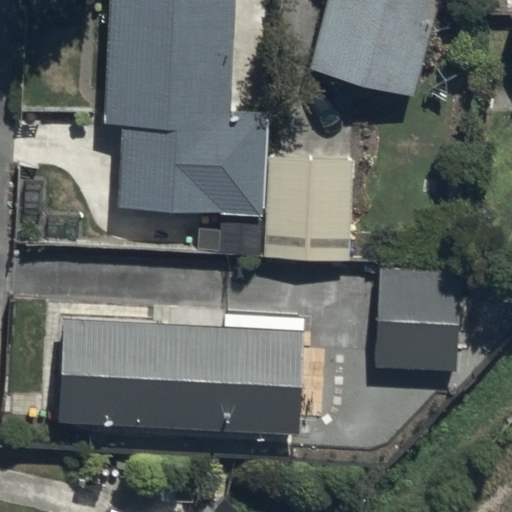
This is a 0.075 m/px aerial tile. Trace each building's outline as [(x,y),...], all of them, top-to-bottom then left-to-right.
[(229,114),(233,0),(109,0),(106,125),(123,126),(120,211),(269,216),(268,258),(352,260),(356,156),(264,153),(266,115),(229,114)] [(328,0),(311,71),(419,97),(442,0),(328,0)] [(462,268),(378,262),(371,368),(455,373),(462,268)] [(63,316),(57,418),(303,431),(308,329),(63,316)] [(234,511),(219,496),(203,511),(234,511)]
